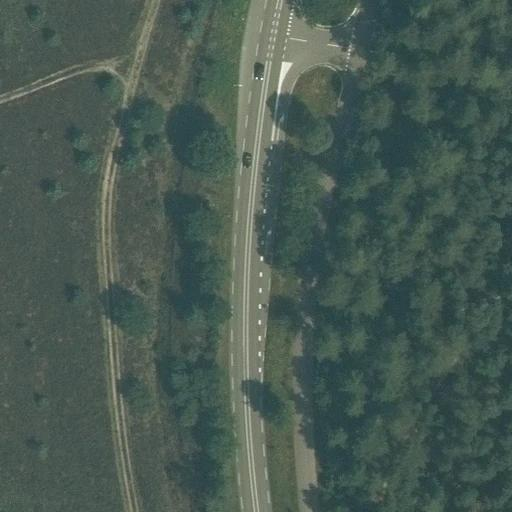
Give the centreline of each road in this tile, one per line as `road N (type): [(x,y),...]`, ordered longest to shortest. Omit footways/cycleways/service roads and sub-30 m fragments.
road 1 (primary): [(256,511),(247,350),(270,38)]
road 2 (unclassified): [(309,511),(303,326),(317,229),(363,49)]
